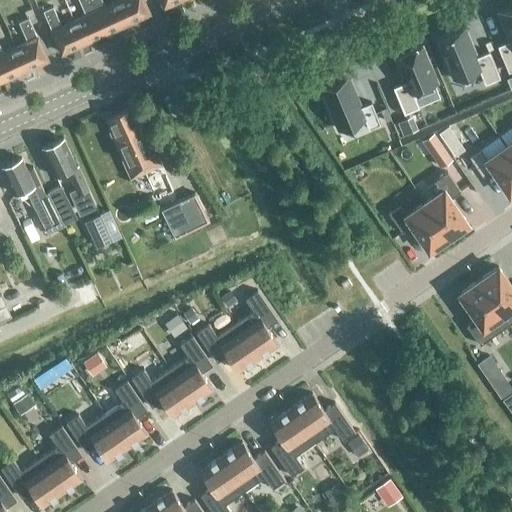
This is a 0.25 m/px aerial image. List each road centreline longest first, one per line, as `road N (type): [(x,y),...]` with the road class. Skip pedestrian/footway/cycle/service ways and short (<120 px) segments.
road 1 (residential): [(87,511),(511,218)]
road 2 (tertiary): [(0,129),(291,0)]
